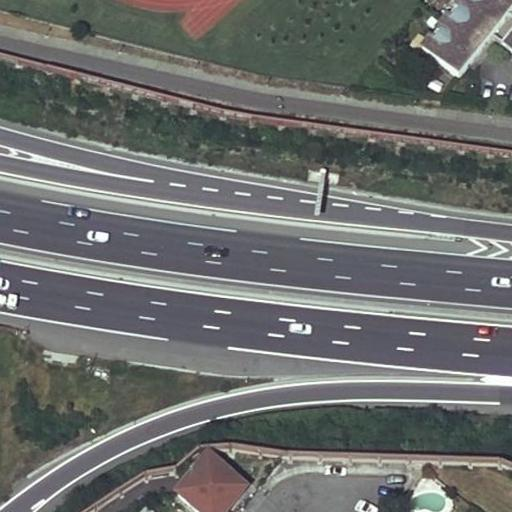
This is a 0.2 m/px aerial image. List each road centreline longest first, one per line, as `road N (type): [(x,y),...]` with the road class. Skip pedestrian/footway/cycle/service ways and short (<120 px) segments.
road 1 (motorway): [(15,511),(101,447),(202,404),(302,386),(511,392)]
road 2 (motorway): [(511,272),(223,241),(0,203)]
road 3 (motorway): [(0,292),(171,322),(511,359)]
road 4 (motorway): [(511,234),(169,191)]
road 5 (motorway): [(169,191),(151,172),(0,133)]
road 6 (motorway): [(169,191),(0,160)]
